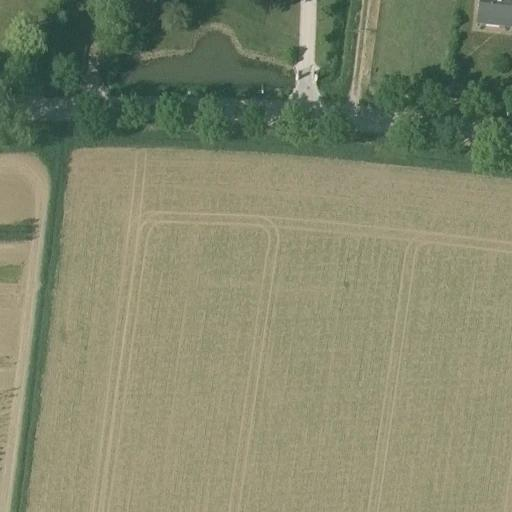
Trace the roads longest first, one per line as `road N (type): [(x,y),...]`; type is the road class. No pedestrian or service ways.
road 1 (tertiary): [(511,139),(204,113),(0,113)]
road 2 (track): [(351,121),(366,0)]
